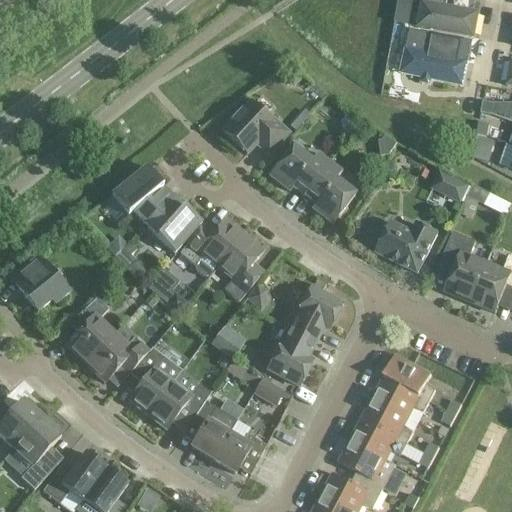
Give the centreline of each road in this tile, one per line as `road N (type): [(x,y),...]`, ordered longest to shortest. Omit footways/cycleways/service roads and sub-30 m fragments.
road 1 (residential): [(227,511),(103,424),(37,363)]
road 2 (residential): [(280,511),(384,304)]
road 3 (tertiary): [(0,135),(171,0)]
road 4 (residential): [(384,304),(231,178)]
road 5 (residential): [(511,353),(492,354),(384,304)]
road 6 (residential): [(231,178),(199,143),(171,163),(203,202)]
